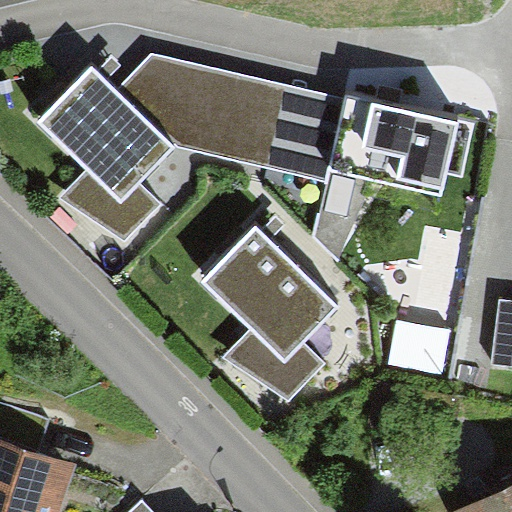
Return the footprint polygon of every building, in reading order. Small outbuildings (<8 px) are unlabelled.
[(156,50),(123,84),(176,133),(318,164),(322,148),(335,89),(156,50)] [(123,84),(89,51),(38,106),(96,160),(72,185),(123,234),(159,196),(136,175),(176,133),(123,84)] [(370,97),(335,89),(322,148),(318,164),(444,192),(465,99),(374,79),(370,97)] [(337,288),(259,210),(204,264),(259,320),(228,351),(285,387),(318,354),(294,330),(337,288)] [(511,362),(511,296),(499,295),(492,361),(511,362)] [(46,511),(67,440),(0,421),(0,511),(46,511)] [(511,511),(511,482),(453,511),(511,511)] [(155,511),(138,492),(114,511),(155,511)] [(205,511),(190,497),(175,511),(205,511)]
